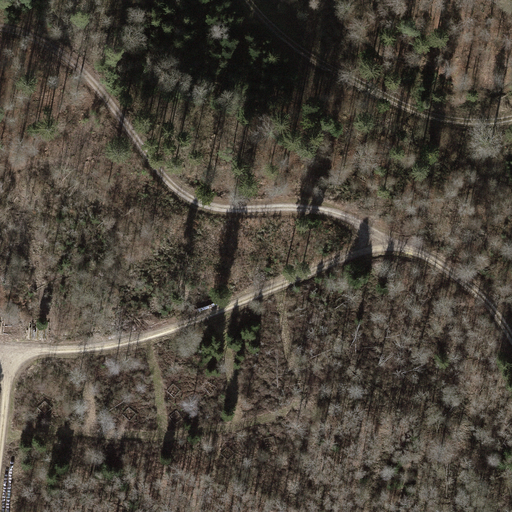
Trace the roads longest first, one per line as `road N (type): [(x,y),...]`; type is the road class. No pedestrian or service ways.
road 1 (track): [(0,25),(81,67),(182,190),(225,207),(294,207),(423,254),(476,291),(511,340)]
road 2 (track): [(384,237),(174,328),(59,350),(0,349)]
road 3 (track): [(511,116),(456,118),(395,101),(315,58),(249,0)]
